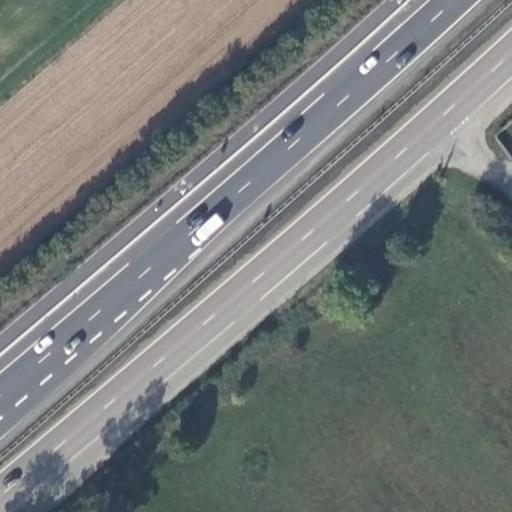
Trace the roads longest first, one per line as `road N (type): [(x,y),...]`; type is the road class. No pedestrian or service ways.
road 1 (primary): [(451,0),(0,392)]
road 2 (primary): [(0,497),(452,115)]
